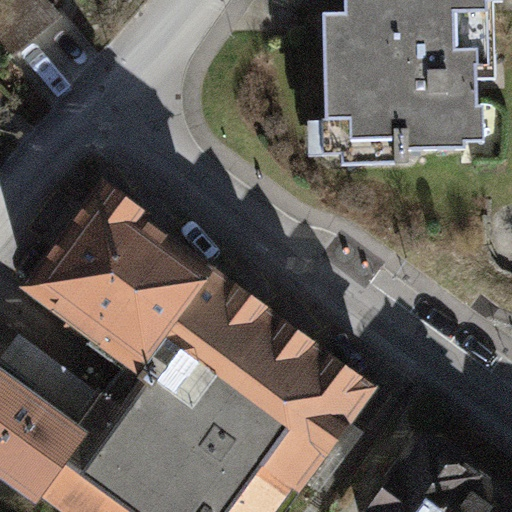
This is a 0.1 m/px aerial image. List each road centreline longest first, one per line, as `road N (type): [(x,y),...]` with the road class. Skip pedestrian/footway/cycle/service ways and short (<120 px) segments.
road 1 (residential): [(511,417),(89,111)]
road 2 (residential): [(179,0),(89,111)]
road 3 (residential): [(0,216),(89,111)]
